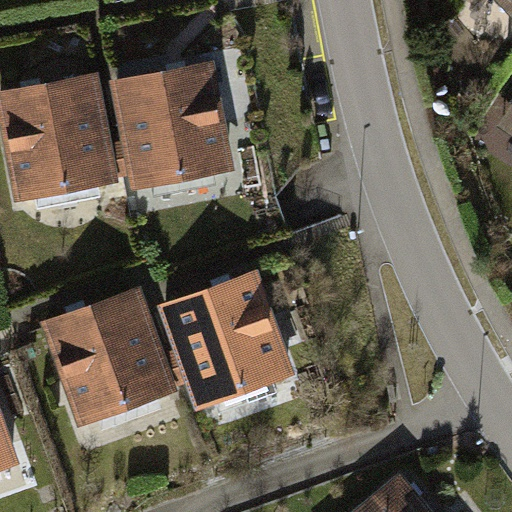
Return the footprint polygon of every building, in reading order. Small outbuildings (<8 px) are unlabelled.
[(511,0),(501,0),(511,12),(511,0)] [(211,67),(108,87),(128,191),(232,171),(211,67)] [(97,77),(0,94),(0,125),(14,201),(116,183),(97,77)] [(511,114),(503,129),(511,134),(511,114)] [(256,273),(154,309),(192,415),(293,379),(256,273)] [(136,292),(40,327),(77,429),(174,394),(136,292)] [(0,422),(0,471),(15,467),(0,422)] [(426,511),(406,484),(367,511),(426,511)]
